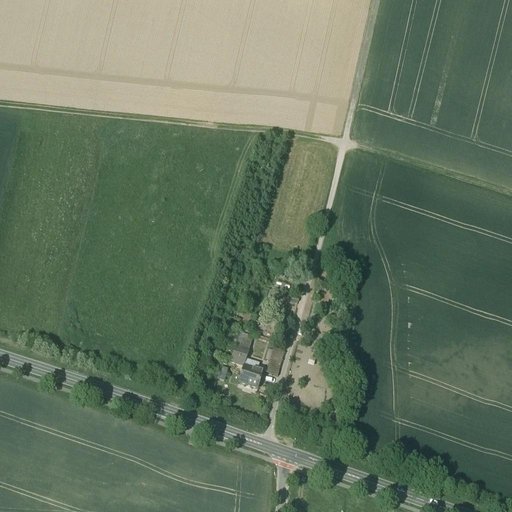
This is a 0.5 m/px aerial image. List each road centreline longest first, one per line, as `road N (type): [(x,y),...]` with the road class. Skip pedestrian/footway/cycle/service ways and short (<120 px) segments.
road 1 (track): [(0,120),(314,158),(511,217)]
road 2 (track): [(264,456),(348,165),(382,0)]
road 3 (secondary): [(285,463),(0,367)]
road 4 (secondary): [(429,511),(285,463)]
